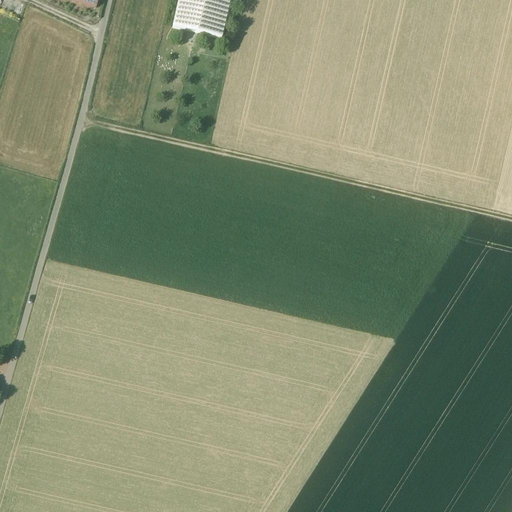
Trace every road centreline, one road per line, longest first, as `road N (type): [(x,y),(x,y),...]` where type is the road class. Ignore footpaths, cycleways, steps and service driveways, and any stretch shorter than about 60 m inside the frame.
road 1 (track): [(82,121),(511,222)]
road 2 (track): [(82,121),(0,409)]
